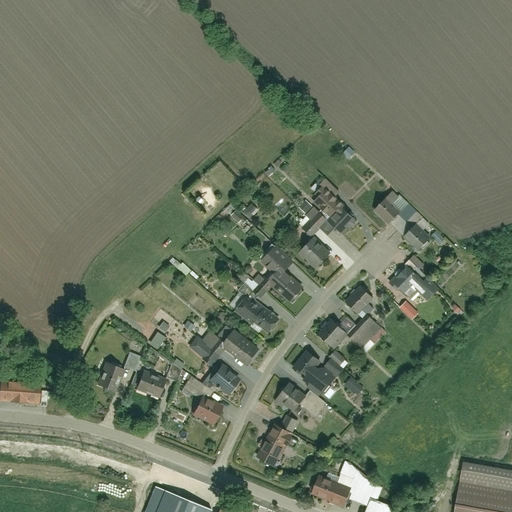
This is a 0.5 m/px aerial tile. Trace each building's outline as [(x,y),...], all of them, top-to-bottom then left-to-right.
[(328,223),(342,235),(357,219),(344,207),(346,205),(327,188),(314,203),(331,219),(328,223)] [(386,198),(374,211),(390,226),(402,213),(386,198)] [(418,224),(405,240),(422,254),(435,238),(418,224)] [(312,241),(298,257),(318,273),(331,257),(312,241)] [(271,246),(261,258),(278,272),(270,282),(292,301),(304,287),(286,272),(293,264),(271,246)] [(390,281),(407,297),(415,288),(429,302),(441,289),(427,276),(411,260),(390,281)] [(366,281),(347,304),(362,317),(381,295),(366,281)] [(251,291),(237,311),(268,334),(283,314),(251,291)] [(406,302),(400,309),(414,321),(420,315),(406,302)] [(337,318),(321,337),(334,347),(350,328),(337,318)] [(372,322),(354,341),(368,354),(385,335),(372,322)] [(239,330),(225,348),(249,367),(264,349),(239,330)] [(199,339),(192,350),(207,361),(215,351),(199,339)] [(337,350),(330,358),(344,369),(350,361),(337,350)] [(136,371),(141,357),(130,353),(125,367),(136,371)] [(305,353),(291,370),(324,396),(337,380),(305,353)] [(99,387),(117,393),(125,370),(107,363),(99,387)] [(224,365),(211,383),(231,397),(243,379),(224,365)] [(147,371),(140,389),(161,398),(169,380),(147,371)] [(1,381),(0,396),(0,398),(39,401),(40,384),(1,381)] [(290,383),(276,402),(293,415),(308,396),(290,383)] [(204,399),(195,415),(216,427),(225,411),(204,399)] [(274,425),(258,460),(278,469),(293,433),(274,425)] [(511,500),(511,464),(469,456),(462,491),(511,500)] [(352,462),(345,460),(338,481),(322,474),(313,492),(346,507),(350,498),(369,506),(373,498),(379,500),(383,487),(352,462)] [(157,487),(146,511),(214,511),(215,510),(157,487)] [(511,511),(511,500),(462,491),(457,511),(511,511)] [(369,506),(366,511),(394,511),(396,507),(379,500),(373,498),(369,506)]
